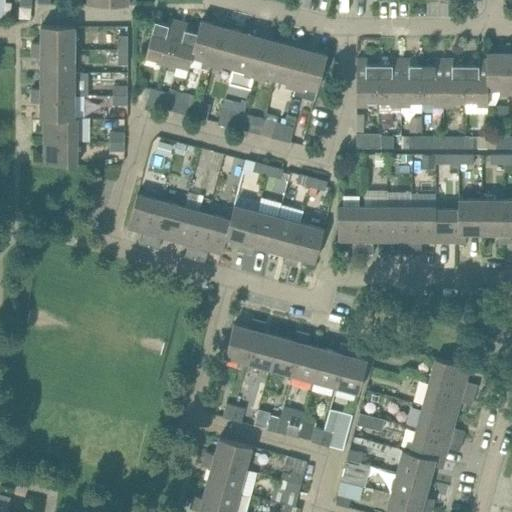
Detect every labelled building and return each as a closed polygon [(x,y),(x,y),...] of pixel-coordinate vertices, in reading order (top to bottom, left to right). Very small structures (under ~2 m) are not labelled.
[(166,65),(178,21),(169,18),(168,24),(155,20),(146,55),(158,58),(157,62),(166,65)] [(212,64),(224,20),(215,18),(213,23),(201,20),(197,32),(198,32),(192,55),(203,58),(202,62),(212,64)] [(234,66),(243,31),(231,28),(233,23),(224,20),(212,64),(221,67),(222,63),(234,66)] [(198,32),(197,32),(186,29),(187,23),(178,21),(166,65),(176,67),(177,64),(189,67),(192,55),(198,32)] [(75,49),(75,26),(61,25),(41,25),(41,42),(32,42),(32,49),(75,49)] [(253,76),(265,32),(256,29),(255,35),(243,31),(234,66),(245,69),(244,73),(253,76)] [(275,78),(285,43),(273,40),(274,34),(265,32),(253,76),(263,78),(264,74),(275,78)] [(118,34),(118,49),(128,49),(128,35),(118,34)] [(295,87),(307,43),(298,41),(296,46),(285,43),(275,78),(287,81),(285,84),(295,87)] [(318,89),(327,54),(314,51),(316,45),(307,43),(295,87),(304,89),(305,86),(318,89)] [(509,92),(509,46),(500,46),(500,52),(487,52),(487,59),(487,88),(489,88),(499,88),(500,92),(509,92)] [(75,72),(75,49),(32,49),(32,56),(41,56),(41,72),(75,72)] [(128,64),(128,49),(118,49),(118,64),(128,64)] [(379,100),(379,64),(367,64),(367,58),(357,58),(356,104),(367,104),(367,100),(379,100)] [(400,103),(401,58),(391,58),(391,64),(379,64),(379,100),(391,100),(391,103),(400,103)] [(422,100),(422,64),(410,64),(410,59),(401,58),(400,103),(411,103),(411,100),(422,100)] [(443,104),(444,59),(434,59),(434,64),(422,64),(422,100),(435,100),(435,104),(443,104)] [(465,100),(465,65),(453,65),(453,59),(444,59),(443,104),(454,104),(454,100),(465,100)] [(487,59),(478,59),(478,65),(465,65),(465,100),(478,100),(478,104),(488,104),(489,88),(487,88),(487,59)] [(74,95),(75,72),(41,72),(41,88),(32,88),(32,95),(74,95)] [(113,86),(113,95),(128,95),(128,86),(113,86)] [(155,106),(159,90),(150,87),(146,103),(155,106)] [(164,108),(169,92),(159,90),(155,106),(164,108)] [(74,118),(74,117),(74,95),(32,95),(32,102),(41,102),(40,118),(44,118),(74,118)] [(127,105),(128,95),(113,95),(113,104),(127,105)] [(197,117),(202,101),(192,99),(188,114),(197,117)] [(239,128),(243,113),(246,100),(243,100),(240,112),(234,110),(230,126),(239,128)] [(211,104),(202,101),(197,117),(207,119),(211,104)] [(259,134),(264,118),(243,113),(239,128),(259,134)] [(265,113),(264,118),(259,134),(281,139),(285,124),(277,122),(278,116),(265,113)] [(77,118),(74,117),(74,118),(44,118),(44,141),(77,141),(77,118)] [(421,122),(409,122),(409,132),(421,132),(421,122)] [(294,127),(285,124),(281,139),(290,142),(294,127)] [(125,141),(125,132),(110,132),(110,141),(125,141)] [(378,148),(379,133),(356,133),(356,147),(378,148)] [(382,133),(379,133),(378,148),(395,148),(395,136),(382,136),(382,133)] [(422,148),(422,136),(409,136),(409,148),(422,148)] [(434,148),(435,136),(422,136),(422,148),(434,148)] [(465,148),(465,136),(453,136),(452,148),(465,148)] [(487,148),(487,136),(465,136),(465,148),(487,148)] [(509,148),(509,136),(487,136),(487,148),(509,148)] [(77,165),(77,145),(77,141),(44,141),(44,165),(77,165)] [(125,151),(125,141),(110,141),(110,151),(125,151)] [(159,142),(156,152),(170,156),(172,145),(159,142)] [(177,142),(174,153),(183,155),(186,145),(177,142)] [(387,154),(375,154),(375,166),(387,166),(387,154)] [(421,154),(421,162),(434,162),(434,154),(421,154)] [(459,164),(459,154),(444,154),(444,163),(450,163),(450,173),(459,173),(459,164)] [(474,154),(459,154),(459,164),(474,164),(474,154)] [(505,164),(505,154),(490,154),(490,164),(505,164)] [(267,174),(269,165),(255,161),(253,171),(267,174)] [(281,178),(283,169),(269,165),(267,174),(281,178)] [(311,186),(313,177),(299,173),(296,182),(311,186)] [(325,190),(327,181),(313,177),(311,186),(325,190)] [(149,246),(161,200),(156,198),(137,193),(128,228),(129,228),(130,223),(143,226),(138,243),(149,246)] [(482,233),(482,199),(457,198),(457,208),(459,208),(458,242),(466,242),(466,233),(482,233)] [(504,242),(505,199),(482,199),(482,233),(497,233),(497,242),(504,242)] [(176,235),(184,206),(161,200),(149,246),(158,249),(163,232),(176,235)] [(246,251),(257,210),(234,204),(230,219),(231,219),(226,236),(226,237),(241,241),(239,250),(246,251)] [(363,253),(363,205),(338,205),(338,241),(352,241),(352,253),(363,253)] [(387,236),(387,206),(363,205),(363,253),(373,253),(373,236),(387,236)] [(195,258),(207,212),(184,206),(176,235),(189,239),(185,256),(195,258)] [(411,253),(411,206),(387,206),(387,236),(401,236),(400,253),(411,253)] [(435,242),(435,208),(435,206),(411,206),(411,253),(421,254),(421,236),(434,236),(434,242),(435,242)] [(459,208),(457,208),(435,208),(435,242),(458,242),(459,208)] [(270,249),(279,216),(257,210),(246,251),(252,253),(255,245),(270,249)] [(231,219),(230,219),(207,212),(195,258),(205,261),(209,244),(222,248),(221,253),(222,253),(226,237),(226,236),(231,219)] [(290,264),(301,222),(279,216),(270,249),(285,253),(283,262),(290,264)] [(315,261),(324,228),(301,222),(290,264),(296,265),(299,256),(315,261)] [(247,362),(259,320),(252,319),(250,327),(233,323),(225,355),(244,361),(247,362)] [(270,368),(278,335),(263,331),(265,322),(259,320),(247,362),(270,368)] [(291,374),(303,332),(296,330),(294,339),(278,335),(270,368),(291,374)] [(313,380),(322,347),(307,343),(309,334),(303,332),(291,374),(313,380)] [(335,386),(347,344),(340,342),(338,351),(322,347),(313,380),(335,386)] [(362,378),(367,359),(351,354),(353,346),(347,344),(335,386),(358,392),(362,378)] [(435,357),(428,381),(475,394),(477,384),(466,381),(470,367),(435,357)] [(472,404),(475,394),(428,381),(422,405),(451,413),(455,399),(472,404)] [(232,419),(236,405),(227,402),(223,417),(232,419)] [(245,407),(236,405),(232,419),(241,422),(245,407)] [(276,432),(280,417),(270,415),(272,409),(259,405),(253,425),(276,432)] [(298,437),(298,436),(303,418),(290,414),(289,419),(285,418),(288,407),(284,405),(280,417),(276,432),(298,437)] [(448,426),(451,413),(422,405),(416,428),(462,440),(465,430),(448,426)] [(358,412),(355,424),(366,426),(369,415),(358,412)] [(320,443),(324,429),(314,427),(316,422),(303,418),(298,436),(311,440),(311,441),(320,443)] [(333,432),(324,429),(320,443),(343,449),(350,422),(337,419),(333,432)] [(459,450),(462,440),(416,428),(409,450),(439,458),(442,446),(459,450)] [(252,446),(219,437),(215,453),(206,450),(204,457),(245,469),(246,465),(252,446)] [(442,467),(444,461),(444,460),(439,458),(409,450),(402,448),(396,472),(429,480),(433,465),(442,467)] [(349,449),(349,451),(347,458),(361,462),(364,453),(349,449)] [(245,469),(204,457),(202,464),(211,466),(207,482),(239,491),(245,469)] [(361,462),(347,458),(344,467),(359,471),(361,462)] [(284,470),(281,479),(301,485),(303,475),(284,470)] [(425,496),(429,480),(396,472),(390,494),(432,505),(434,498),(425,496)] [(298,494),(301,485),(281,479),(279,488),(298,494)] [(231,511),(233,511),(239,491),(207,482),(202,497),(194,495),(192,501),(231,511)] [(0,493),(0,511),(11,511),(6,511),(10,496),(0,493)] [(349,507),(351,497),(337,493),(334,503),(349,507)] [(430,511),(432,505),(390,494),(385,511),(420,511),(421,509),(430,511)] [(231,511),(192,501),(190,508),(199,510),(198,511),(231,511)]
